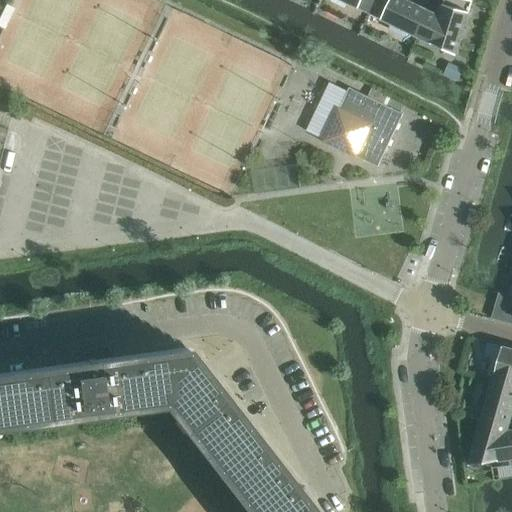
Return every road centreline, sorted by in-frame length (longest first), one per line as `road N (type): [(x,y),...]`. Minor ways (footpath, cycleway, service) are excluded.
road 1 (residential): [(0,356),(28,351),(63,330),(110,324),(158,332),(238,328),(335,511)]
road 2 (residential): [(426,316),(485,119)]
road 3 (residential): [(438,511),(421,370),(426,316)]
